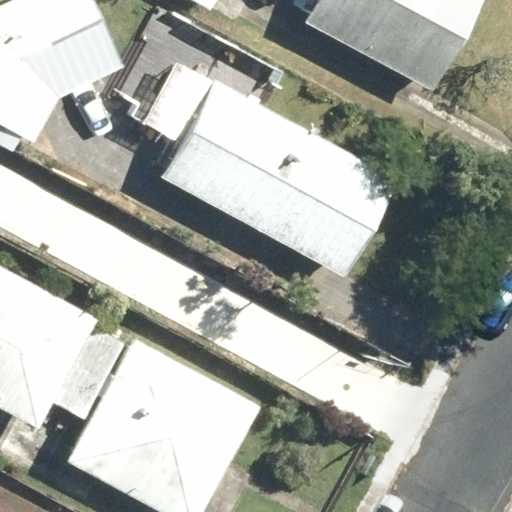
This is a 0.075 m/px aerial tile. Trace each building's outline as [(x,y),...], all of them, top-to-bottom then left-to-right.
[(0,0),(0,139),(10,145),(19,129),(32,136),(57,91),(122,60),(93,0),(0,0)] [(472,0),(308,0),(301,13),(429,81),(472,0)] [(394,170),(209,70),(208,73),(173,54),(140,114),(176,134),(157,168),(341,267),(394,170)] [(0,258),(0,399),(35,419),(48,394),(84,413),(64,451),(175,511),(193,511),(256,397),(129,328),(125,337),(90,318),(94,310),(0,258)] [(53,511),(80,460),(64,452),(34,436),(7,487),(53,511)]
